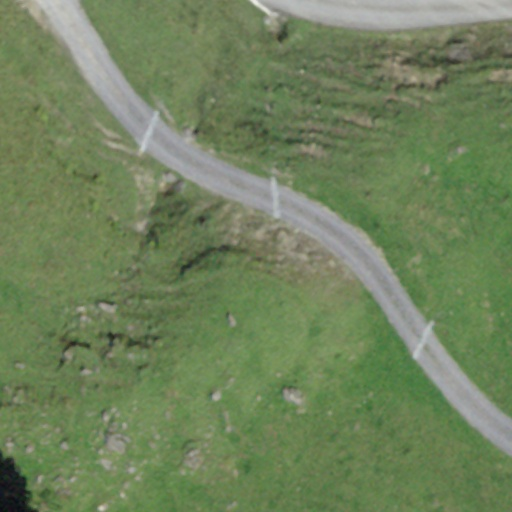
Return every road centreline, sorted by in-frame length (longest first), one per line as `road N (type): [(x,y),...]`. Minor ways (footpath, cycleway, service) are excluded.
road 1 (track): [(54,0),(157,140),(342,238),(436,363),(511,440)]
road 2 (track): [(511,4),(380,13),(299,0)]
